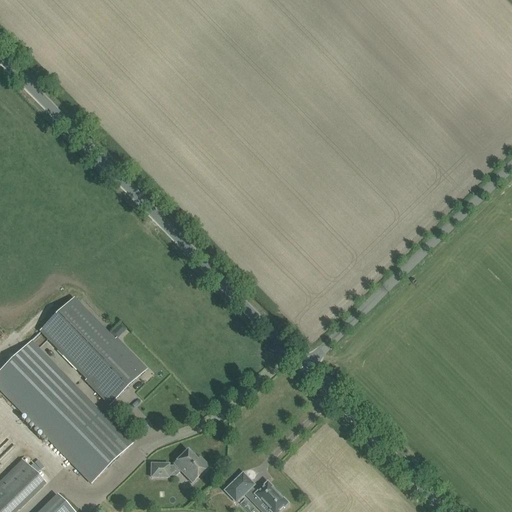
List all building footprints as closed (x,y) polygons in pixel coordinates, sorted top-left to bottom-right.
[(109,406),(147,369),(117,339),(115,342),(81,374),(88,381),(87,383),(109,406)] [(133,444),(126,437),(31,342),(0,371),(0,390),(91,484),(133,444)] [(192,483),(201,474),(209,467),(200,459),(198,461),(188,451),(174,465),(175,466),(173,468),(169,467),(169,465),(152,465),(151,475),(151,478),(169,478),(169,476),(176,477),(181,472),(192,483)] [(0,488),(20,510),(45,486),(22,461),(0,481),(0,488)] [(30,467),(43,479),(46,476),(34,464),(30,467)] [(253,491),(251,490),(255,486),(250,482),(243,475),(226,492),(237,504),(245,495),(256,506),(261,501),(271,511),(280,511),(288,505),(268,485),(257,496),(253,491)]
